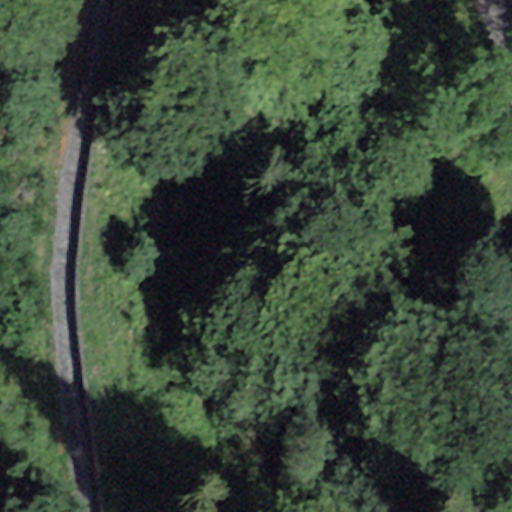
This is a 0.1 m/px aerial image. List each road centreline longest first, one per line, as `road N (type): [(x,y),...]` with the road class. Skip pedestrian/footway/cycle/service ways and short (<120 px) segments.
road 1 (track): [(164,0),(258,152),(369,274),(453,343),(480,355),(511,411)]
road 2 (track): [(435,0),(430,34),(444,184),(480,355)]
